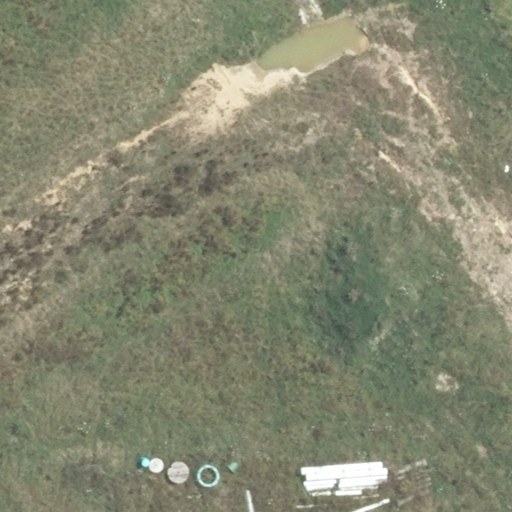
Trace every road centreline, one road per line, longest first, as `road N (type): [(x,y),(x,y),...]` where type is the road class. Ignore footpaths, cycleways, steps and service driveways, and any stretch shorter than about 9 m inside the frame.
road 1 (unknown): [(0,286),(371,50)]
road 2 (unknown): [(343,0),(511,282)]
